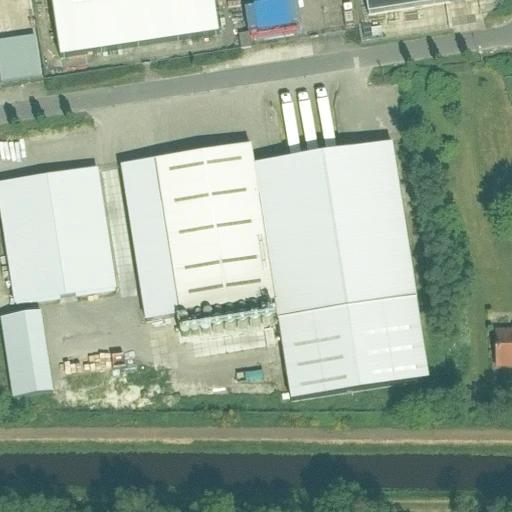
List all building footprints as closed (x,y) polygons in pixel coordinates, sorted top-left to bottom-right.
[(54,0),(63,61),(225,37),(219,0),(54,0)] [(220,0),(225,23),(251,18),(247,0),(220,0)] [(365,0),(367,13),(450,0),(365,0)] [(241,51),(252,50),(249,36),(239,37),(241,51)] [(156,165),(122,171),(146,325),(180,319),(275,305),(278,325),(279,324),(291,405),(428,383),(416,303),(417,303),(393,150),(393,149),(342,156),(286,165),(254,170),(251,150),(156,165)] [(0,201),(16,308),(115,293),(97,174),(0,189),(0,201)] [(41,317),(1,322),(14,402),(53,395),(41,317)] [(497,371),(511,370),(511,334),(496,334),(497,371)]
